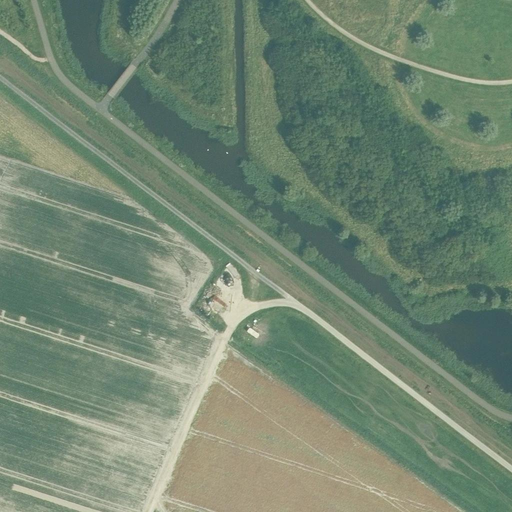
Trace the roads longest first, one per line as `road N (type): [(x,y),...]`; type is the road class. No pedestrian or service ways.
road 1 (track): [(511,468),(0,76)]
road 2 (track): [(150,511),(237,315),(293,301)]
